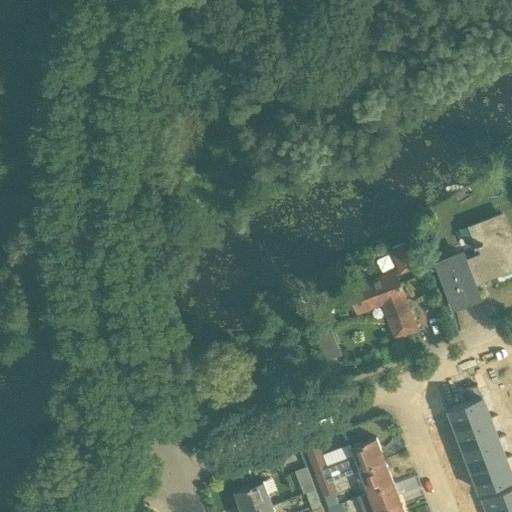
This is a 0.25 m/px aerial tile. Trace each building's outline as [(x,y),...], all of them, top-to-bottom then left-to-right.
[(465,259),(463,253),(438,262),(455,306),(480,297),(473,278),(490,272),(492,276),(511,268),(511,236),(504,215),(469,228),(479,253),(465,259)] [(391,249),(400,272),(417,266),(407,242),(391,249)] [(397,273),(354,289),(352,290),(360,311),(385,302),(398,336),(416,330),(403,295),(405,294),(397,273)] [(329,327),(315,332),(319,342),(319,343),(325,359),(340,353),(329,327)] [(458,430),(492,417),(483,396),(450,409),(458,430)] [(492,417),(458,430),(466,450),(499,438),(492,417)] [(352,446),(356,456),(340,462),(345,475),(386,459),(377,436),(352,446)] [(507,458),(499,438),(466,450),(473,471),(507,458)] [(331,480),(323,457),(310,461),(319,484),(331,480)] [(511,471),(507,458),(473,471),(481,491),(511,478),(511,471)] [(386,459),(345,475),(361,469),(370,491),(394,482),(386,459)] [(247,465),(240,468),(243,476),(251,474),(247,465)] [(303,493),(314,489),(306,466),(294,471),(303,493)] [(244,511),(254,511),(274,504),(265,479),(236,490),(244,511)] [(335,490),(331,480),(319,484),(323,494),(335,490)] [(384,511),(403,505),(394,482),(370,491),(377,511),(384,511)] [(489,511),(511,511),(511,487),(484,499),(489,511)]
